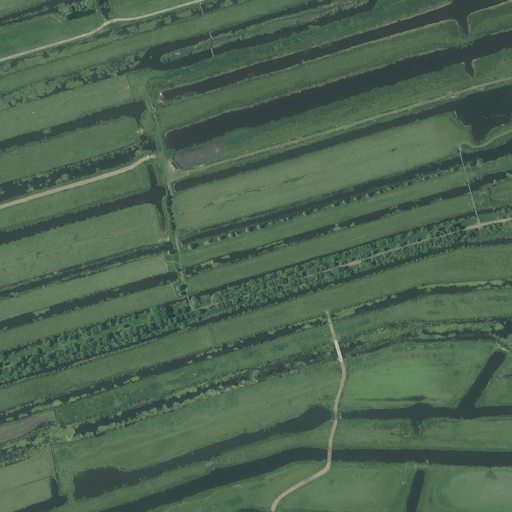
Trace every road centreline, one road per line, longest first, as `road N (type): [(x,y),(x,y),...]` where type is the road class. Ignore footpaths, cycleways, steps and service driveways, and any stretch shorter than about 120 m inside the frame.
road 1 (track): [(511,219),(0,369)]
road 2 (track): [(273,511),(283,492),(327,469),(344,372),(327,312)]
road 3 (track): [(0,59),(198,0)]
road 4 (track): [(0,207),(148,157),(163,159)]
